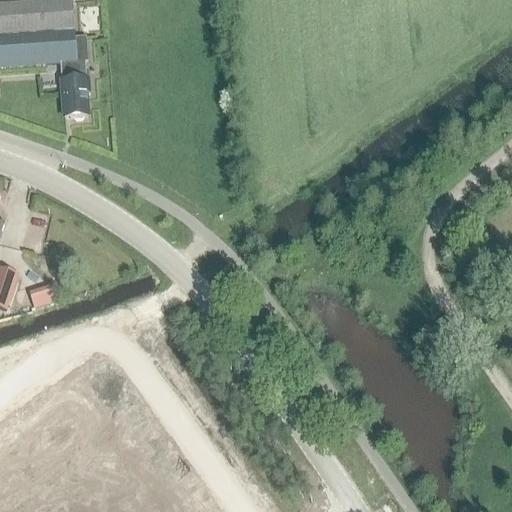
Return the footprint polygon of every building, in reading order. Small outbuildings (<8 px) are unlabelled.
[(64,121),(87,119),(85,97),(89,97),(88,81),(86,81),(84,64),(87,64),(85,40),(74,41),(71,2),(0,7),(0,70),(60,66),(64,121)] [(0,271),(0,311),(5,313),(16,277),(0,271)] [(34,312),(62,302),(56,285),(28,295),(34,312)] [(78,398),(106,437),(130,420),(102,381),(78,398)] [(65,452),(38,416),(20,430),(46,466),(65,452)] [(1,443),(28,479),(46,466),(20,430),(1,443)] [(136,506),(144,500),(138,492),(130,497),(136,506)] [(128,511),(136,506),(130,497),(122,503),(128,511)]
